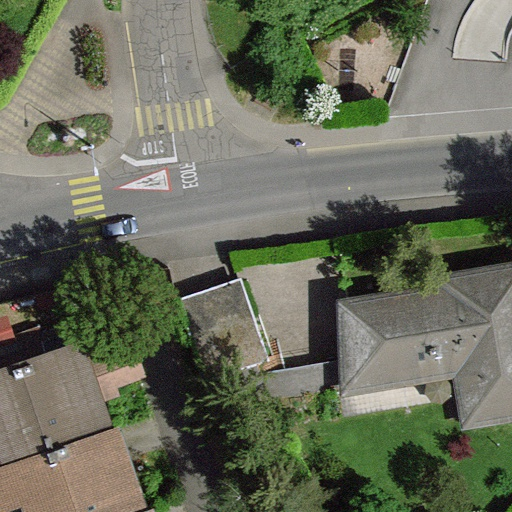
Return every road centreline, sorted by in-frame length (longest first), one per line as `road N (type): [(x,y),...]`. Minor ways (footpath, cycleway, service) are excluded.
road 1 (tertiary): [(183,195),(511,160)]
road 2 (residential): [(183,195),(160,0)]
road 3 (tertiary): [(0,234),(183,195)]
